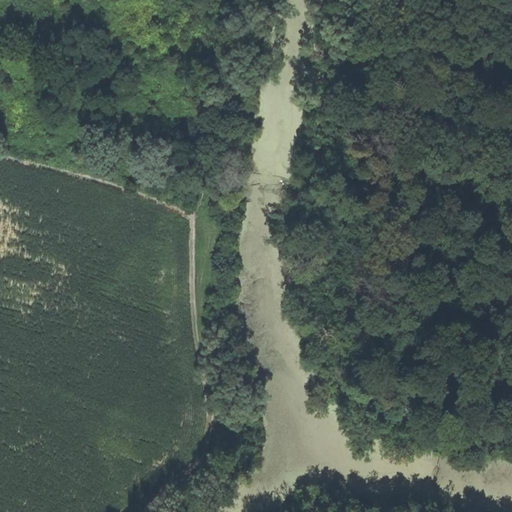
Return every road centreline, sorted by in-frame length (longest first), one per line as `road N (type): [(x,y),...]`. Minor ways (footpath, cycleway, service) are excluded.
road 1 (track): [(127,511),(203,467),(214,422),(196,329),(195,215)]
road 2 (track): [(0,151),(195,215)]
